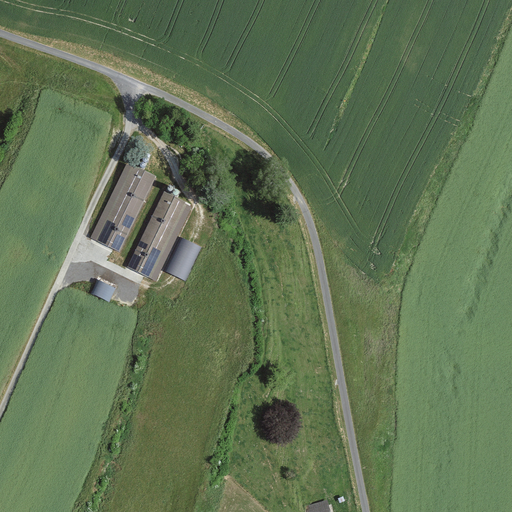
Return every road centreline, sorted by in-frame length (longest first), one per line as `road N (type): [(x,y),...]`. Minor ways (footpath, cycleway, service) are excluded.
road 1 (track): [(365,511),(317,256),(288,179),(222,125),(127,80)]
road 2 (track): [(0,53),(63,91),(130,106)]
